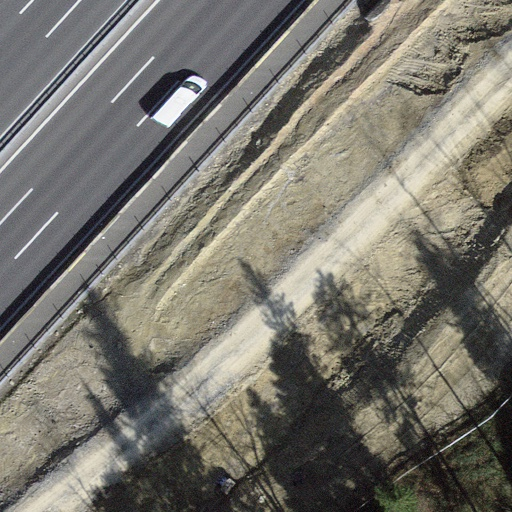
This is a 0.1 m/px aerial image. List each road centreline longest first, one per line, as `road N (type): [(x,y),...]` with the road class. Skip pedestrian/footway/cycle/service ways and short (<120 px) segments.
road 1 (track): [(511,79),(384,211),(166,393),(41,511)]
road 2 (primary): [(511,186),(180,511)]
road 3 (motorway): [(0,251),(230,0)]
